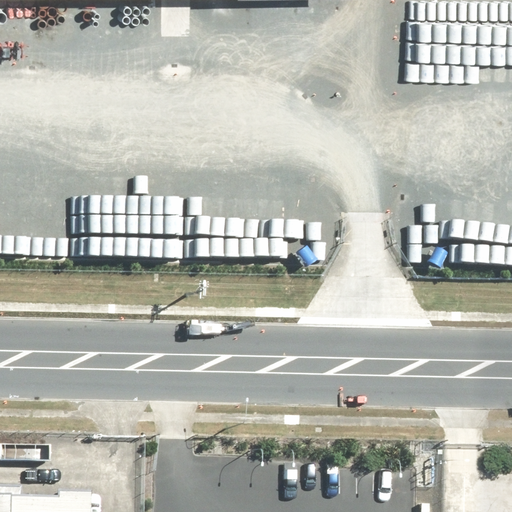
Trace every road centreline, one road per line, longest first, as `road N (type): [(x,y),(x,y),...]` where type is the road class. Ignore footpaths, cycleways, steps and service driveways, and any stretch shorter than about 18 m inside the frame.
road 1 (secondary): [(0,358),(511,369)]
road 2 (unknown): [(0,3),(365,9),(365,0)]
